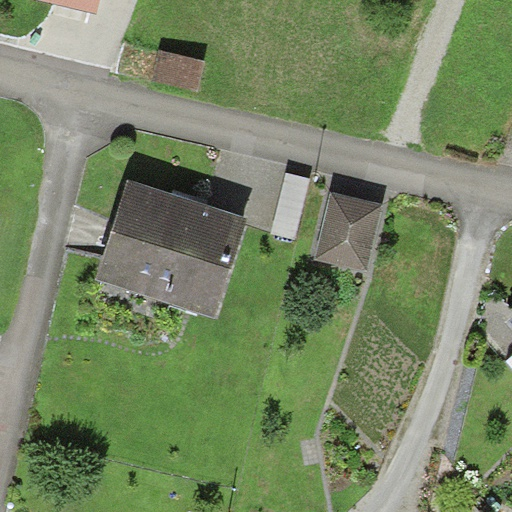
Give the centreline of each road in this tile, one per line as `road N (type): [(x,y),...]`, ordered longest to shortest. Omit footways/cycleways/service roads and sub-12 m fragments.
road 1 (residential): [(81,93),(511,195)]
road 2 (residential): [(81,93),(0,454)]
